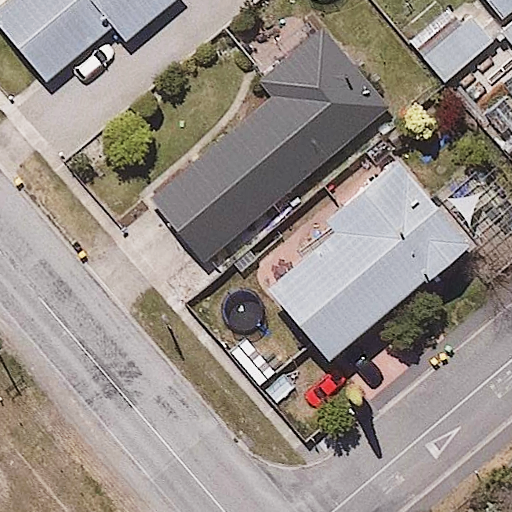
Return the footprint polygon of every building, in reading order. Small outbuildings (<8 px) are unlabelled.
[(0,0),(0,32),(45,87),(113,32),(123,44),(176,0),(0,0)] [(352,0),(312,0),(333,20),(352,0)] [(499,35),(462,0),(451,0),(406,46),(448,88),(499,35)] [(511,0),(480,0),(500,24),(511,13),(511,0)] [(314,27),(253,78),(266,92),(148,199),(202,263),(385,108),(314,27)] [(511,140),(511,58),(463,106),(504,149),(511,140)] [(468,246),(396,163),(322,226),(329,234),(262,292),(326,367),(468,246)]
